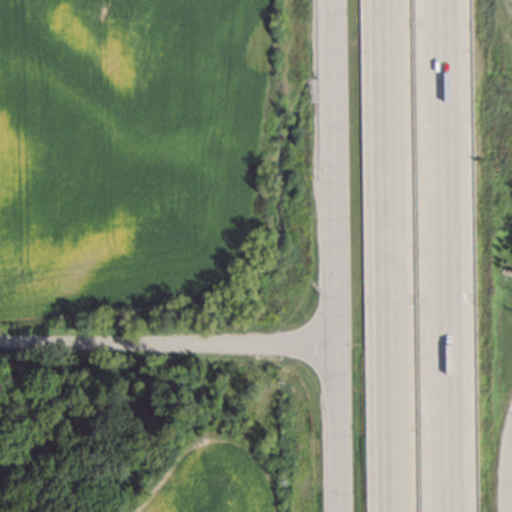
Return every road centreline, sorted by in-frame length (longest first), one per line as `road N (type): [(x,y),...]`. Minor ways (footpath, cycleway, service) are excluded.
road 1 (motorway): [(384,0),(391,511)]
road 2 (secondary): [(332,0),(337,511)]
road 3 (residential): [(0,343),(334,347)]
road 4 (motorway): [(444,291),(439,0)]
road 5 (motorway): [(446,511),(444,291)]
